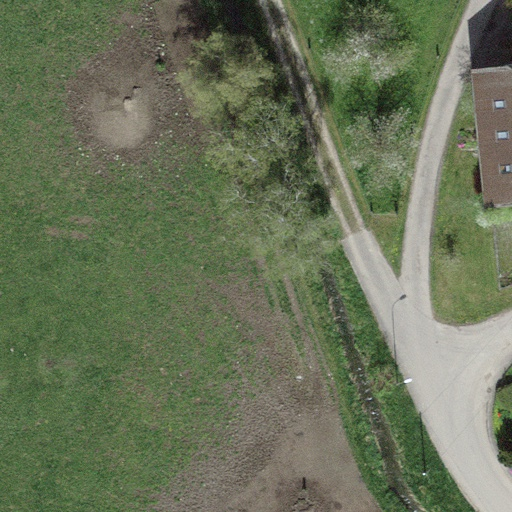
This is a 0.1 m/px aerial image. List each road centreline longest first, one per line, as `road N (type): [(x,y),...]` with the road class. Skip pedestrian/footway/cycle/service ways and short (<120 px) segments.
road 1 (track): [(269,0),(354,230),(420,374)]
road 2 (residential): [(506,511),(445,426),(420,374)]
